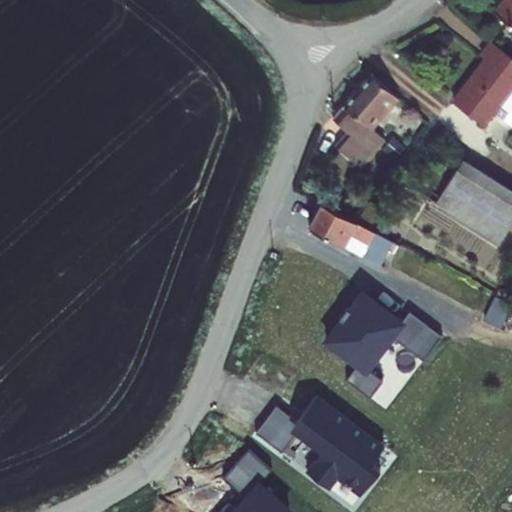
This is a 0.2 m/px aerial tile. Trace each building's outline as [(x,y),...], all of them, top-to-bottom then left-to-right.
[(511,0),(496,0),(490,9),(511,26),(511,0)] [(511,58),(488,39),(478,53),(482,56),(449,99),(479,121),(489,108),(509,124),(511,119),(511,58)] [(328,118),(344,133),(355,145),(368,131),(393,103),(366,77),(328,118)] [(381,144),(368,131),(355,145),(364,153),(356,168),(381,144)] [(332,146),(356,168),(364,153),(355,145),(344,133),(332,146)] [(511,219),(511,209),(460,163),(426,202),(482,253),(511,219)] [(356,213),(367,222),(378,209),(367,200),(356,213)] [(391,240),(319,202),(307,229),(378,265),(391,240)] [(496,324),(507,300),(493,293),(481,318),(496,324)] [(333,326),(318,347),(351,370),(339,387),(363,404),(373,390),(356,379),(383,341),(415,364),(432,338),(400,316),(392,327),(352,298),(339,316),(337,315),(331,325),(333,326)] [(380,452),(310,403),(291,430),(270,415),(251,443),(272,458),(290,432),(323,454),(304,480),(326,496),(336,481),(360,499),(377,475),(368,469),(380,452)]
